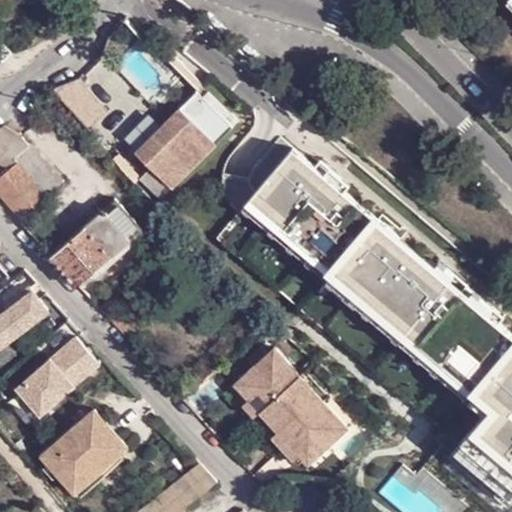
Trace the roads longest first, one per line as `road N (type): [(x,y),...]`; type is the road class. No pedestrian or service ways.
road 1 (residential): [(291,0),(372,38),(511,171)]
road 2 (residential): [(511,130),(379,0)]
road 3 (residential): [(0,101),(112,0)]
